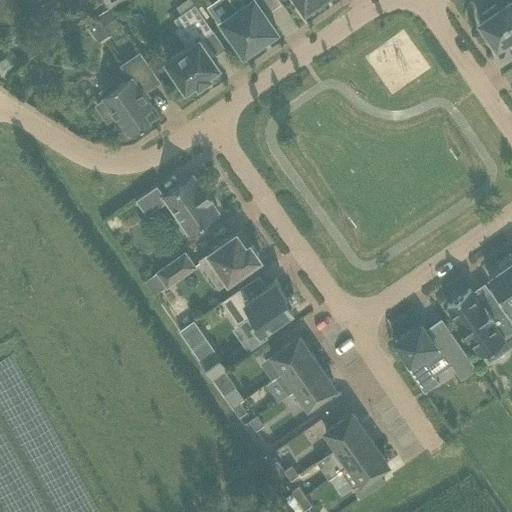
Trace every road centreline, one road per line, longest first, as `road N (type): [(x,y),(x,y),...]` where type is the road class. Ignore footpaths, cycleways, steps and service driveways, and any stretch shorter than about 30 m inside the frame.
road 1 (residential): [(210,118),(337,308),(358,322)]
road 2 (residential): [(210,118),(153,154),(102,164),(0,113)]
road 3 (residential): [(408,0),(374,12),(210,118)]
road 4 (residential): [(358,322),(511,218)]
road 5 (residential): [(511,130),(423,0)]
road 6 (residential): [(358,322),(433,454)]
